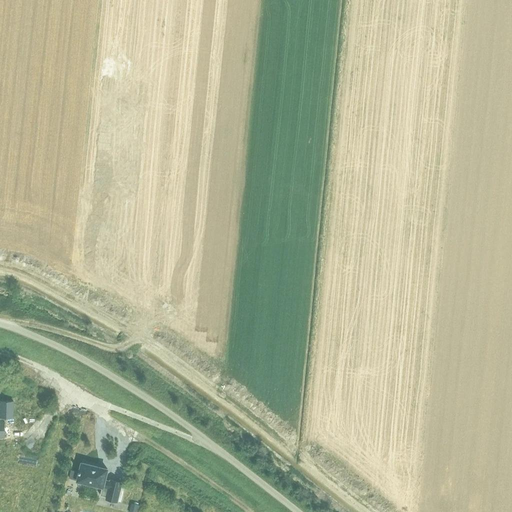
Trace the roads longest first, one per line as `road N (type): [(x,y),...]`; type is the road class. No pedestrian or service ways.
road 1 (unclassified): [(297,511),(155,403),(78,356),(0,323)]
road 2 (track): [(97,411),(249,511)]
